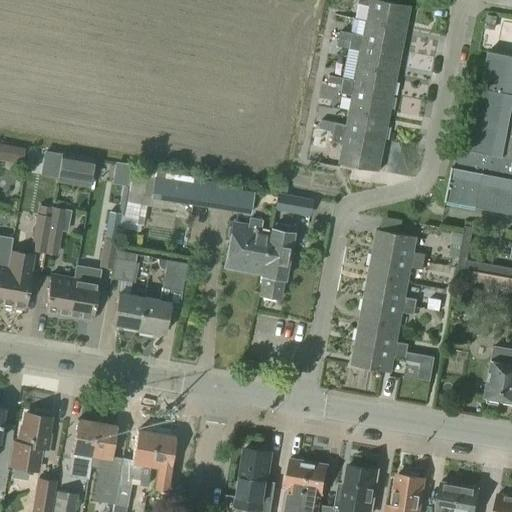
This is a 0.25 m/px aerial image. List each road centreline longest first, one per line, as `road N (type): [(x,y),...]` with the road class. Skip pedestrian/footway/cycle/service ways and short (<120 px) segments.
road 1 (residential): [(312,411),(341,228),(358,201),(432,161),(462,0)]
road 2 (tertiary): [(213,394),(0,356)]
road 3 (tertiary): [(511,443),(312,411)]
